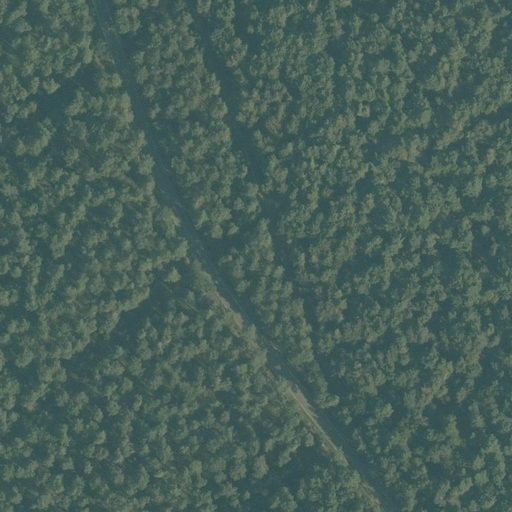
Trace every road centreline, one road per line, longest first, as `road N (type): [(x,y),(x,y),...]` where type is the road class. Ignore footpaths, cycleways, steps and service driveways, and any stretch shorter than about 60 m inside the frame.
road 1 (unclassified): [(97,0),(164,188),(204,266),(391,511)]
road 2 (track): [(185,0),(347,413),(347,428),(251,511)]
road 3 (track): [(0,442),(204,266)]
road 4 (track): [(0,156),(186,2)]
